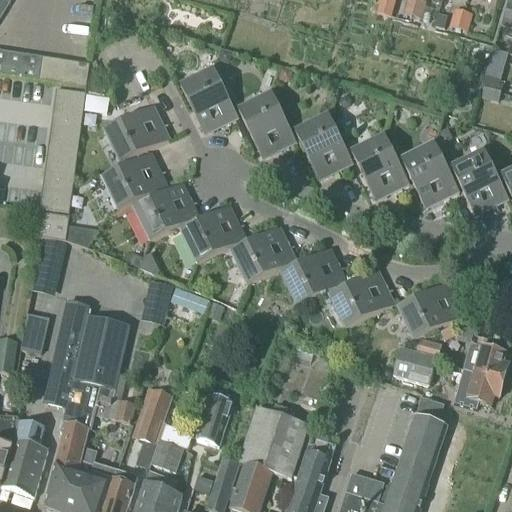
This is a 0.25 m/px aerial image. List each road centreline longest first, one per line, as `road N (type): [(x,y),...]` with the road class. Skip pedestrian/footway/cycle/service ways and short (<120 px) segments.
road 1 (residential): [(204,168),(256,213),(420,276),(505,244)]
road 2 (residential): [(505,244),(204,168)]
